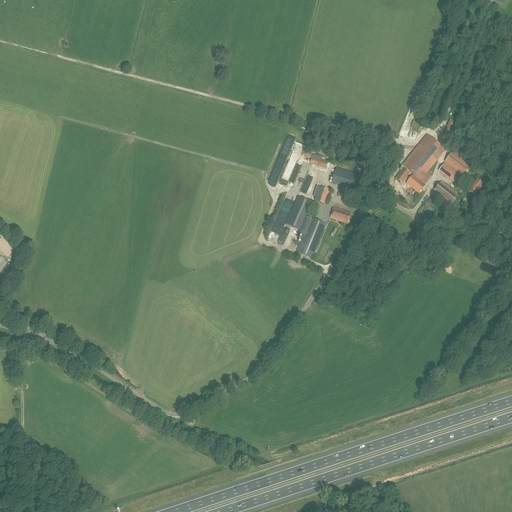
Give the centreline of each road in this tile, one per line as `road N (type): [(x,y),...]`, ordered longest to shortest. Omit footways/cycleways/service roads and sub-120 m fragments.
road 1 (unclassified): [(511,234),(427,224),(378,203),(262,367),(179,415),(63,348),(0,325)]
road 2 (motorway): [(511,401),(174,511)]
road 3 (motorway): [(222,511),(511,417)]
road 4 (track): [(21,348),(24,511)]
